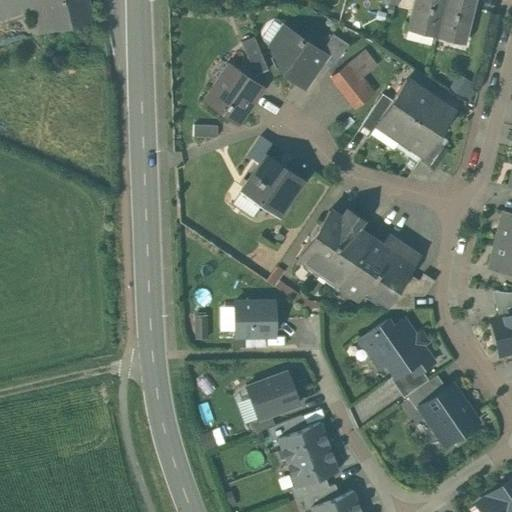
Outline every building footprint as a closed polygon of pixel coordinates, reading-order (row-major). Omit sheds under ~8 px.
[(84,0),(41,0),(49,29),(89,18),(84,0)] [(411,0),(407,21),(436,28),(442,0),(411,0)] [(473,0),(442,0),(436,28),(465,36),(473,0)] [(320,50),(282,25),(269,42),(281,70),(303,85),(324,55),(325,53),(320,50)] [(347,42),(332,32),(320,50),(325,53),(324,55),(334,62),(347,42)] [(267,68),(253,35),(240,41),(254,74),(267,68)] [(363,48),(331,74),(355,106),(372,92),(360,76),(376,64),(363,48)] [(233,66),(222,83),(218,80),(204,100),(237,121),(261,85),(233,66)] [(383,109),(377,120),(399,135),(428,94),(405,78),(383,109)] [(428,94),(399,135),(422,151),(423,151),(432,138),(451,110),(428,94)] [(374,103),(361,123),(370,129),(377,120),(376,120),(383,109),(374,103)] [(216,124),(193,123),(192,135),(216,136),(216,124)] [(249,150),(257,156),(271,141),(263,134),(249,150)] [(432,138),(423,151),(422,151),(417,158),(428,165),(441,144),(432,138)] [(301,176),(265,152),(240,188),(276,212),(277,210),(275,209),(282,199),(284,200),(301,176)] [(347,207),(340,216),(329,208),(294,260),(334,286),(368,235),(356,226),(362,217),(347,207)] [(511,210),(502,208),(495,237),(511,241),(511,210)] [(381,243),(368,235),(334,286),(335,287),(339,282),(359,295),(365,286),(385,300),(416,254),(387,234),(381,243)] [(511,241),(495,237),(488,267),(511,272),(511,241)] [(418,278),(408,272),(386,306),(407,307),(412,305),(412,293),(423,293),(433,278),(422,271),(418,278)] [(273,300),(234,301),(234,334),(274,333),(273,300)] [(511,313),(491,319),(499,353),(511,349),(511,313)] [(433,361),(403,318),(392,325),(387,318),(360,337),(373,357),(379,353),(394,374),(394,375),(409,365),(414,373),(421,369),(433,361)] [(394,375),(394,374),(390,377),(403,396),(406,394),(417,386),(428,379),(421,369),(414,373),(409,365),(394,375)] [(246,385),(258,417),(270,413),(298,402),(286,370),(246,385)] [(428,379),(417,386),(426,399),(445,386),(436,373),(428,379)] [(426,399),(418,404),(419,406),(444,442),(476,420),(450,382),(445,386),(426,399)] [(418,404),(426,399),(417,386),(406,394),(416,408),(419,406),(418,404)] [(275,424),(270,413),(258,417),(248,421),(252,433),(267,427),(275,424)] [(276,437),(306,425),(301,414),(275,424),(267,427),(272,438),(276,437)] [(276,437),(285,461),(328,445),(319,420),(306,425),(276,437)] [(328,445),(285,461),(294,484),(294,485),(324,474),(337,469),(328,445)] [(328,486),(324,474),(294,485),(294,484),(290,486),(294,498),(300,496),(328,486)] [(511,511),(511,477),(476,502),(482,511),(511,511)] [(305,508),(310,506),(309,504),(338,494),(334,483),(328,486),(300,496),(305,508)] [(311,511),(360,511),(353,489),(338,494),(309,504),(310,506),(311,511)]
